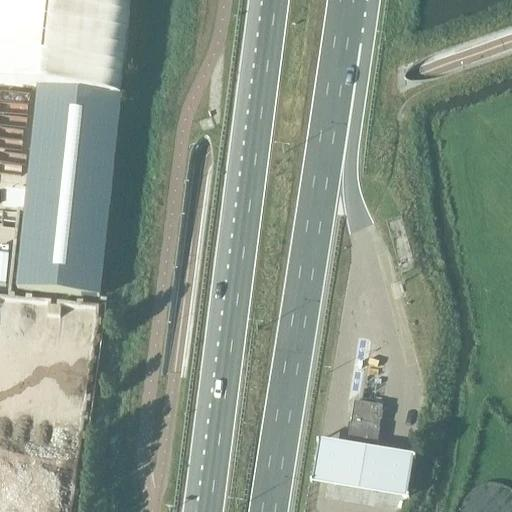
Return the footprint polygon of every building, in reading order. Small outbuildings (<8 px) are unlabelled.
[(0,0),(0,85),(39,90),(121,98),(131,0),(0,0)] [(121,98),(39,90),(17,291),(100,299),(121,98)] [(355,403),(348,440),(376,445),(383,408),(355,403)] [(342,445),(312,440),(303,497),(395,511),(404,457),(376,452),(342,445)] [(511,511),(511,494),(504,489),(492,485),(480,486),(469,491),(461,499),(455,510),(455,511),(511,511)]
